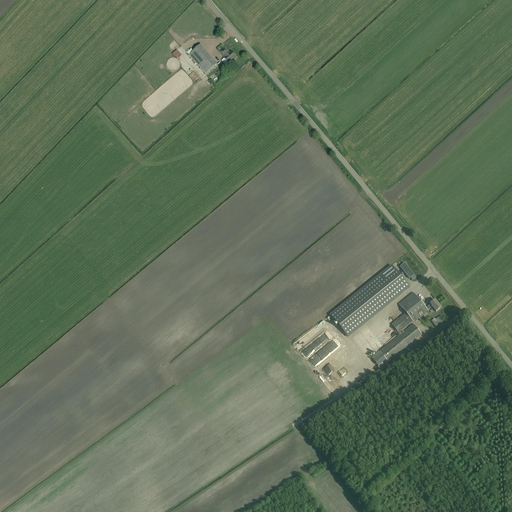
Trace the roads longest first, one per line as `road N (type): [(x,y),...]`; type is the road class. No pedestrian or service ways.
road 1 (unclassified): [(511,364),(205,0)]
road 2 (track): [(374,511),(365,499),(435,432),(469,473),(501,446),(511,448)]
